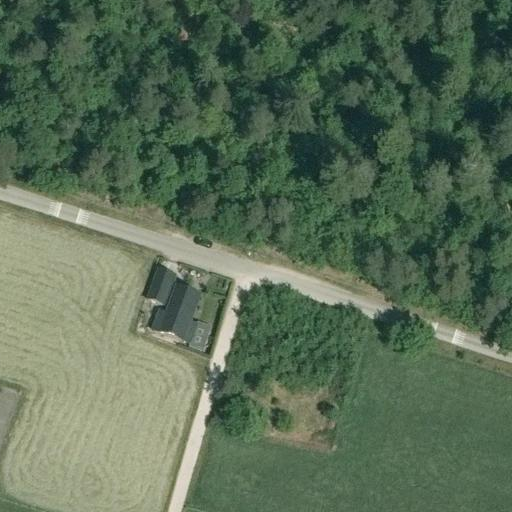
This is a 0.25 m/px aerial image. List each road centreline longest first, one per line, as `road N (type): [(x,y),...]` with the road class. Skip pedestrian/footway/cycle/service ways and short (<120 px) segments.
road 1 (unclassified): [(511,357),(0,194)]
road 2 (track): [(177,511),(248,272)]
